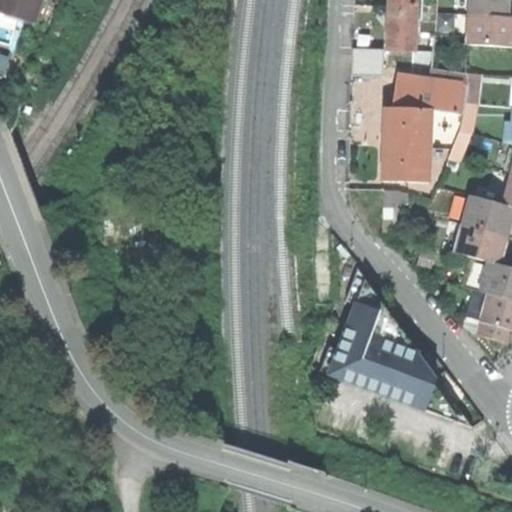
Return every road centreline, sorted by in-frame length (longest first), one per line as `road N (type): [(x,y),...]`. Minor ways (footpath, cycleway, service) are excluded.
road 1 (residential): [(0,177),(63,340),(117,417),(176,451),(369,511)]
road 2 (residential): [(335,0),(333,198),(511,413)]
